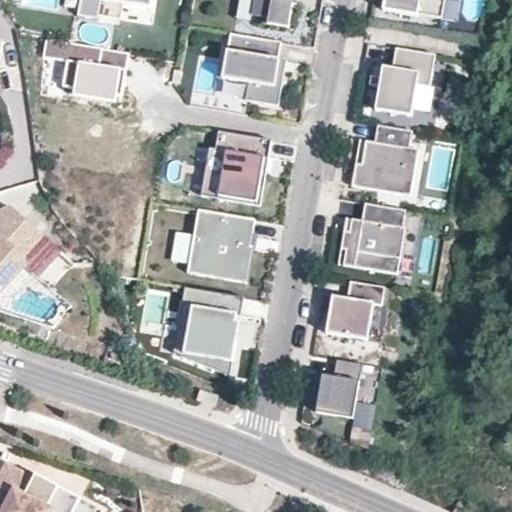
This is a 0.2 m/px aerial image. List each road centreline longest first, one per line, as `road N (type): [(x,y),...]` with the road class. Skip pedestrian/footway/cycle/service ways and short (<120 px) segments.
road 1 (track): [(402,471),(435,395),(458,309),(485,119),(511,31)]
road 2 (residential): [(314,138),(258,453)]
road 3 (residential): [(0,364),(258,453)]
road 4 (residential): [(314,138),(168,110)]
road 5 (residential): [(258,453),(387,511)]
road 6 (residential): [(340,0),(314,138)]
